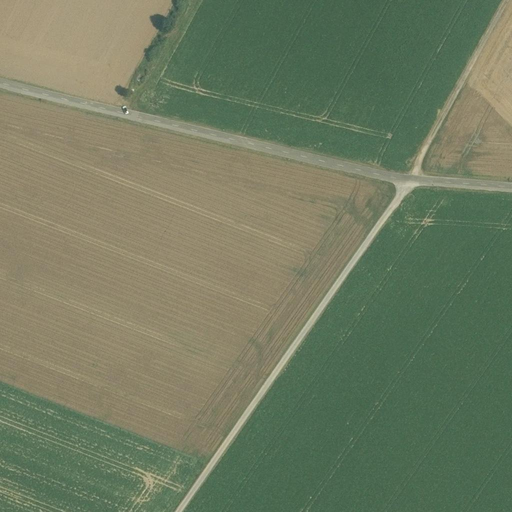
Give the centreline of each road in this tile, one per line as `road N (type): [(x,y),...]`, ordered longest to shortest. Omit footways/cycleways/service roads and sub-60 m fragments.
road 1 (track): [(508,0),(408,181),(178,511)]
road 2 (tertiary): [(511,189),(408,181),(0,84)]
